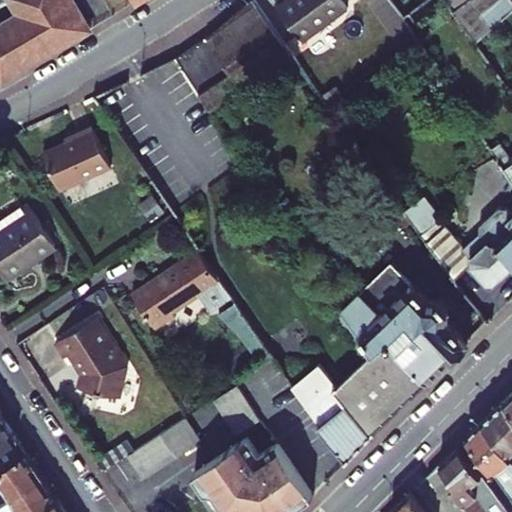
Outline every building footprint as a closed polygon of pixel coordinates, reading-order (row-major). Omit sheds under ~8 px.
[(0,25),(0,74),(3,81),(90,29),(73,0),(10,0),(19,14),(0,25)] [(294,57),(255,0),(252,0),(208,36),(231,72),(216,83),(200,93),(214,115),(231,142),(247,131),(227,105),(248,90),(253,95),(258,90),(267,84),(263,79),(294,57)] [(342,0),(285,0),(277,6),(304,41),(348,8),(342,0)] [(445,0),(454,12),(469,0),(445,0)] [(470,0),(483,14),(499,0),(470,0)] [(511,0),(499,0),(483,14),(494,27),(501,21),(511,11),(511,0)] [(192,46),(216,83),(231,72),(208,36),(192,46)] [(192,46),(176,57),(200,93),(216,83),(192,46)] [(44,152),(61,189),(111,166),(93,125),(78,131),(80,135),(44,152)] [(497,157),(504,168),(511,179),(511,161),(500,143),(492,149),(496,155),(497,157)] [(441,259),(455,280),(472,264),(489,282),(496,282),(511,266),(511,210),(509,207),(500,206),(480,224),(480,232),(464,247),(445,224),(442,227),(420,199),(404,211),(441,259)] [(0,231),(28,213),(33,209),(28,202),(0,221),(0,231)] [(28,213),(0,231),(0,267),(8,279),(57,246),(33,209),(28,213)] [(343,260),(349,254),(340,245),(334,250),(343,260)] [(145,285),(133,293),(156,327),(176,314),(172,309),(198,292),(211,312),(233,297),(202,251),(147,287),(145,285)] [(380,275),(387,282),(400,269),(393,262),(380,275)] [(349,269),(330,287),(345,308),(366,337),(376,349),(392,335),(431,378),(470,340),(449,318),(449,309),(450,308),(440,298),(439,299),(430,299),(414,282),(414,283),(400,269),(387,282),(380,275),(367,287),(349,269)] [(72,352),(77,360),(76,360),(76,361),(76,362),(75,363),(76,364),(76,365),(77,366),(78,366),(79,366),(80,366),(81,366),(85,372),(81,387),(118,396),(125,369),(119,360),(121,358),(122,358),(122,357),(123,357),(123,356),(123,355),(123,354),(123,353),(117,345),(117,344),(116,344),(115,343),(114,343),(113,343),(112,344),(95,317),(56,342),(66,357),(72,352)] [(260,362),(270,351),(251,323),(237,332),(260,362)] [(320,422),(319,425),(347,459),(431,378),(392,335),(376,349),(338,385),(321,363),(293,384),(320,422)] [(246,396),(238,385),(215,399),(222,411),(246,396)] [(222,411),(230,422),(253,408),(246,396),(222,411)] [(483,420),(511,458),(511,409),(505,399),(483,420)] [(230,422),(237,434),(260,420),(253,408),(230,422)] [(170,444),(194,429),(187,417),(163,433),(170,444)] [(0,470),(28,453),(5,418),(0,421),(0,470)] [(511,458),(483,420),(467,436),(511,497),(511,458)] [(170,444),(178,456),(201,441),(194,429),(170,444)] [(151,440),(166,463),(178,456),(170,444),(163,433),(151,440)] [(245,509),(246,511),(251,511),(277,511),(294,501),(298,506),(314,495),(278,442),(260,454),(248,436),(195,472),(206,489),(214,490),(224,505),(226,507),(228,506),(238,499),(245,509)] [(140,447),(155,471),(166,463),(151,440),(140,447)] [(508,511),(459,444),(441,462),(457,484),(453,487),(458,493),(465,504),(471,511),(508,511)] [(128,455),(143,478),(155,471),(140,447),(128,455)] [(0,477),(6,487),(0,490),(0,504),(43,476),(28,453),(0,470),(0,477)] [(457,484),(441,462),(428,475),(447,501),(454,511),(465,504),(458,493),(453,487),(457,484)] [(0,504),(0,511),(39,511),(59,500),(43,476),(0,504)] [(214,490),(206,489),(216,504),(224,505),(214,490)] [(425,511),(412,491),(391,511),(425,511)] [(238,499),(228,506),(245,509),(238,499)] [(67,511),(59,500),(39,511),(67,511)] [(294,501),(277,511),(288,511),(298,506),(294,501)]
